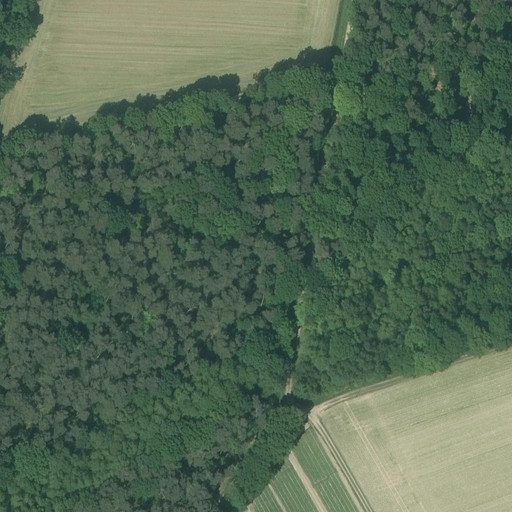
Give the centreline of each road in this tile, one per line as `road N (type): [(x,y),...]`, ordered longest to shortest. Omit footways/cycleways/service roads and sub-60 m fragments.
road 1 (track): [(285,410),(356,0)]
road 2 (track): [(511,343),(309,409)]
road 3 (track): [(367,511),(309,409),(285,410)]
road 4 (track): [(217,511),(285,410)]
